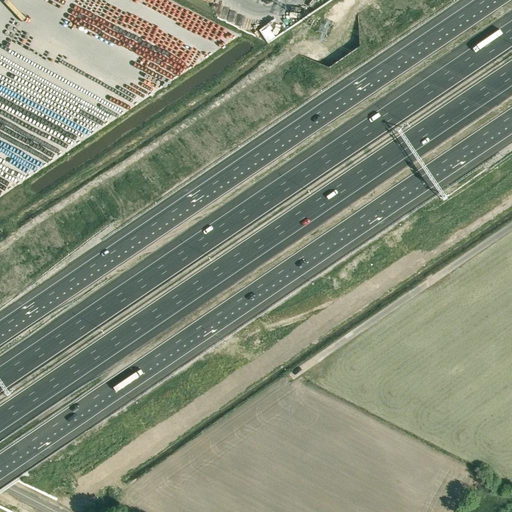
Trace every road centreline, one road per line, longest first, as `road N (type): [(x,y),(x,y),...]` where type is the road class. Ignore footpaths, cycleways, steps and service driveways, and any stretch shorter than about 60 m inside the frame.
road 1 (motorway): [(0,419),(511,72)]
road 2 (motorway): [(511,32),(0,379)]
road 3 (motorway): [(0,461),(511,115)]
road 4 (motorway): [(494,0),(0,332)]
